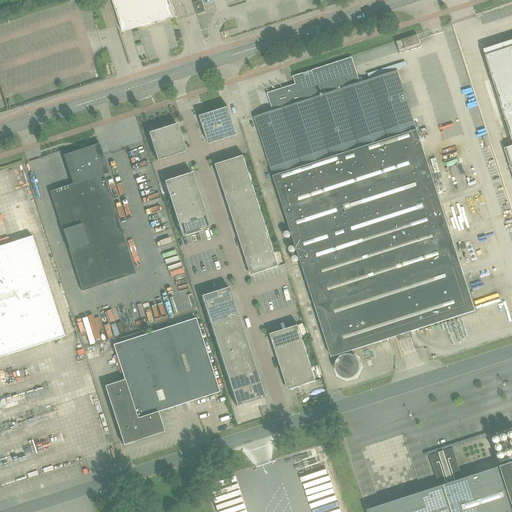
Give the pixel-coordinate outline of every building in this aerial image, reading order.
[(112,0),(123,32),(174,16),(169,0),(112,0)] [(194,3),(198,14),(205,12),(202,1),(200,1),(194,3)] [(421,47),(417,35),(396,42),(400,54),(421,47)] [(511,43),(508,44),(503,44),(483,50),(485,56),(511,139),(511,145),(504,148),(511,172),(511,43)] [(266,113),(254,117),(256,122),(273,174),(295,243),(296,246),(332,357),(390,338),(396,336),(410,332),(411,331),(475,311),(456,253),(438,197),(438,196),(416,129),(415,128),(406,97),(397,71),(359,83),(351,58),(293,77),(296,85),(268,94),(273,110),(266,113)] [(228,107),(214,112),(223,140),(237,135),(228,107)] [(200,117),(209,144),(223,140),(214,112),(200,117)] [(176,124),(162,129),(171,156),(185,152),(176,124)] [(162,129),(148,133),(157,161),(171,156),(162,129)] [(486,146),(490,145),(491,145),(488,135),(483,137),(486,146)] [(119,215),(116,216),(103,175),(107,173),(102,156),(98,145),(64,156),(73,184),(50,192),(64,236),(69,253),(63,254),(60,256),(72,294),(76,293),(91,288),(97,306),(112,301),(106,283),(135,274),(118,223),(121,223),(119,215)] [(215,165),(220,179),(248,170),(243,156),(215,165)] [(220,179),(224,193),(252,184),(248,170),(220,179)] [(164,182),(168,196),(196,187),(192,173),(164,182)] [(224,193),(229,207),(257,198),(252,184),(224,193)] [(168,196),(172,210),(200,201),(196,187),(168,196)] [(229,207),(233,220),(261,212),(257,198),(229,207)] [(172,210),(177,223),(205,214),(200,201),(172,210)] [(233,220),(237,234),(265,225),(261,212),(233,220)] [(0,241),(11,239),(6,214),(0,215),(0,241)] [(177,223),(181,237),(209,228),(205,214),(177,223)] [(237,234),(242,248),(270,239),(265,225),(237,234)] [(0,357),(64,336),(32,236),(0,246),(0,357)] [(242,248),(246,262),(274,253),(270,239),(242,248)] [(279,267),(279,266),(274,253),(246,262),(251,276),(279,267)] [(511,277),(509,268),(470,277),(478,311),(491,308),(490,303),(511,297),(511,277)] [(200,297),(205,311),(233,302),(228,288),(200,297)] [(205,311),(209,324),(237,315),(233,302),(205,311)] [(209,324),(214,338),(242,329),(237,315),(209,324)] [(195,318),(113,345),(125,381),(106,387),(124,443),(123,444),(123,445),(135,442),(134,440),(162,431),(156,412),(219,392),(195,318)] [(270,334),(275,348),(302,339),(298,325),(270,334)] [(214,338),(218,352),(246,343),(242,329),(214,338)] [(275,348),(279,362),(307,353),(302,339),(275,348)] [(218,352),(223,365),(251,356),(246,343),(218,352)] [(279,362),(283,376),(311,367),(307,353),(279,362)] [(223,365),(227,379),(255,370),(251,356),(223,365)] [(92,369),(89,362),(80,365),(83,373),(92,369)] [(30,382),(45,379),(43,363),(27,365),(30,382)] [(288,390),(298,387),(316,381),(311,367),(283,376),(288,390)] [(227,379),(232,392),(259,383),(255,370),(227,379)] [(264,398),(259,383),(232,392),(236,407),(264,398)] [(367,510),(367,511),(511,511),(511,428),(490,435),(499,463),(504,462),(505,465),(458,480),(457,477),(462,475),(453,448),(429,455),(438,483),(443,481),(444,485),(422,492),(380,506),(367,510)]
